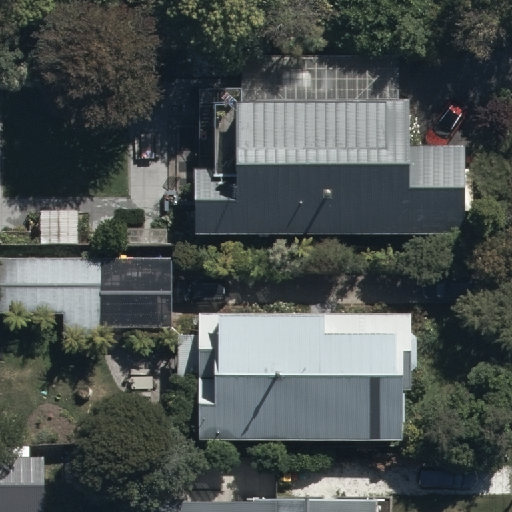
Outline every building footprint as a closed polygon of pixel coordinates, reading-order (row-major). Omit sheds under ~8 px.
[(197,78),(196,225),(463,226),(463,207),(474,206),(474,159),(460,158),(460,130),(406,130),(406,84),(397,84),(397,43),(238,43),(238,78),(197,78)] [(168,249),(0,248),(0,306),(60,308),(59,333),(97,334),(98,321),(171,320),(168,249)] [(214,304),(196,304),(196,325),(176,325),(176,362),(196,362),(196,429),(402,429),(402,379),(406,379),(406,365),(416,365),(416,325),(409,325),(409,302),(319,302),(319,294),(214,294),(214,304)] [(128,459),(59,457),(58,494),(128,495),(128,459)] [(0,465),(0,511),(43,511),(45,467),(0,465)] [(377,511),(377,500),(152,501),(151,511),(377,511)]
